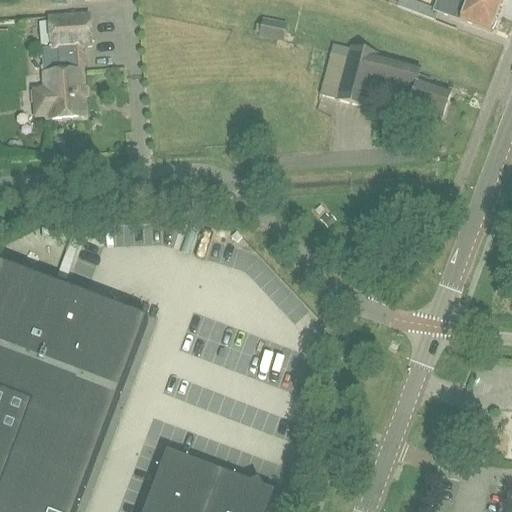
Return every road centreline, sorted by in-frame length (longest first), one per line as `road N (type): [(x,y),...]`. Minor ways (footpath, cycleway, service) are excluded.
road 1 (residential): [(238,190),(338,293),(365,311),(434,326)]
road 2 (residential): [(434,326),(511,115)]
road 3 (residential): [(238,190),(269,167),(418,153)]
